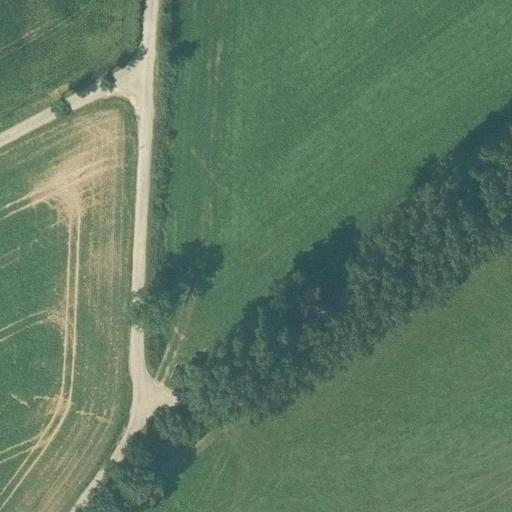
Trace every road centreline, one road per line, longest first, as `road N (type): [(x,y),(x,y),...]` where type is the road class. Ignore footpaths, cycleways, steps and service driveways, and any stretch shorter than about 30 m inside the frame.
road 1 (track): [(137,415),(156,390),(216,392),(511,169)]
road 2 (track): [(148,72),(137,415),(72,511)]
road 3 (track): [(148,72),(0,142)]
